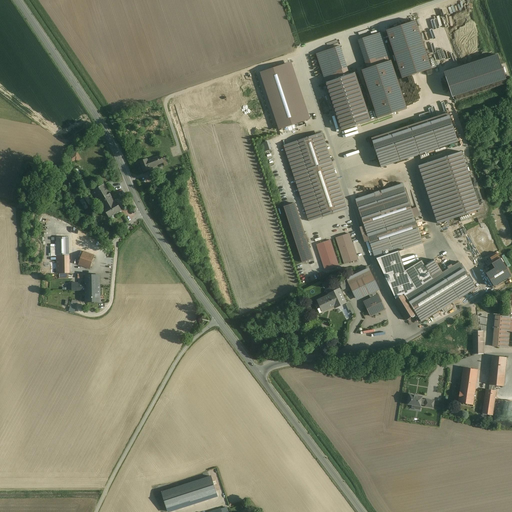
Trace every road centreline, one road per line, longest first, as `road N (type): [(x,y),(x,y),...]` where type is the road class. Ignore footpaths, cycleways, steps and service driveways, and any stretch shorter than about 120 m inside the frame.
road 1 (secondary): [(17,0),(107,134),(149,225),(218,319)]
road 2 (secondary): [(218,319),(361,511)]
road 3 (unclassified): [(95,511),(179,356),(218,319)]
